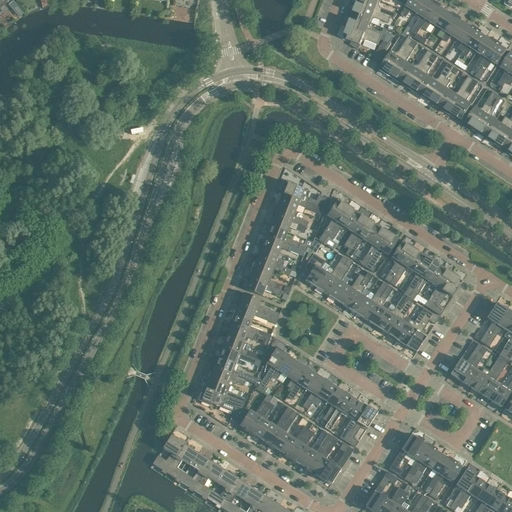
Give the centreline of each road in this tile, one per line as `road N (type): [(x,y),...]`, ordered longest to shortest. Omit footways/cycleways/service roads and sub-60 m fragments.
road 1 (residential): [(328,511),(181,419),(179,410),(277,156),(292,149),(486,276)]
road 2 (tertiary): [(0,488),(23,468),(113,306),(181,116),(193,101),(234,82)]
road 3 (tertiary): [(232,67),(210,73),(170,111),(101,304),(0,472)]
road 4 (tertiary): [(430,166),(283,74),(232,67)]
road 5 (tertiary): [(234,82),(292,91),(424,175)]
road 6 (residential): [(451,134),(325,52),(321,36),(336,0)]
road 7 (residential): [(403,407),(332,362),(351,332),(422,377)]
road 8 (residential): [(422,377),(475,411),(457,443),(403,407)]
road 9 (residential): [(335,511),(403,407)]
